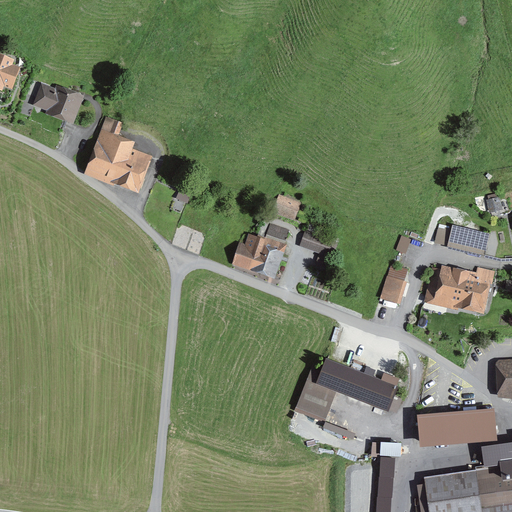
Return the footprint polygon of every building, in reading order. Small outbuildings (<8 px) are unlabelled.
[(2,81),(11,85),(17,71),(8,67),(10,60),(0,56),(0,84),(1,85),(2,81)] [(61,113),(59,117),(70,121),(77,102),(67,98),(69,94),(58,90),(57,93),(43,88),(38,100),(52,106),(51,109),(61,113)] [(131,143),(114,137),(120,123),(107,119),(88,169),(136,187),(148,155),(129,148),(131,143)] [(489,200),(491,209),(501,208),(499,198),(489,200)] [(283,208),(281,212),(295,217),(299,207),(283,201),(280,207),(283,208)] [(438,241),(484,253),(488,235),(442,224),(438,241)] [(270,273),(277,253),(281,255),(284,248),(282,247),(288,231),(270,225),(264,241),(249,235),(245,247),(240,245),(235,261),(270,273)] [(321,252),(316,265),(322,268),(331,242),(305,233),(301,245),(321,252)] [(397,249),(407,252),(412,237),(403,234),(397,249)] [(431,275),(426,297),(481,309),(487,283),(491,284),(493,273),(478,270),(476,279),(466,277),(467,273),(443,267),(441,277),(431,275)] [(388,277),(381,298),(397,303),(403,282),(388,277)] [(317,383),(387,411),(396,388),(326,361),(317,383)] [(511,363),(498,365),(500,394),(511,393),(511,363)] [(446,440),(446,435),(494,431),(492,411),(419,417),(421,442),(446,440)] [(326,422),(324,428),(354,439),(356,432),(326,422)] [(391,454),(406,455),(407,445),(392,444),(391,454)] [(424,480),(428,511),(511,511),(511,451),(485,455),(487,466),(474,467),(475,473),(424,480)] [(383,455),(377,511),(392,511),(398,457),(383,455)]
